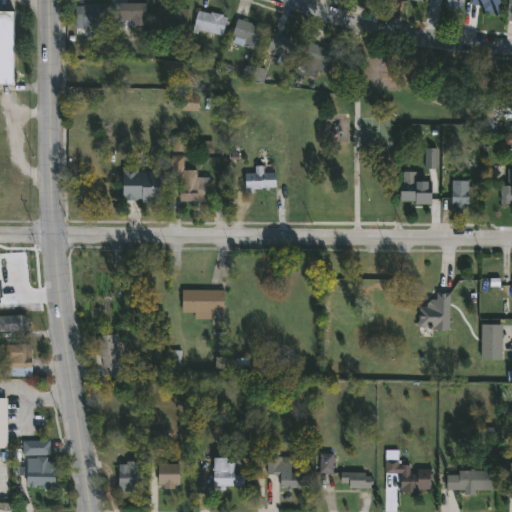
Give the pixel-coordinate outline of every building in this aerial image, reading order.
[(463,0),(462,10),(444,8),(445,0),(463,0)] [(498,0),(497,15),(481,13),(482,7),(471,6),(471,0),(498,0)] [(146,3),(146,25),(128,25),(128,21),(116,21),(116,3),(146,3)] [(74,27),(74,5),(105,5),(105,27),(74,27)] [(156,27),(157,6),(186,7),(186,28),(156,27)] [(193,30),(197,10),(226,17),(222,37),(193,30)] [(0,12),(12,13),(11,85),(0,84),(0,12)] [(257,51),(230,43),(236,20),(264,28),(257,51)] [(265,52),(273,32),(299,42),(291,62),(265,52)] [(339,53),(333,75),(302,66),(308,44),(339,53)] [(171,180),(171,157),(183,158),(182,170),(196,170),(196,178),(208,178),(207,203),(179,202),(179,181),(171,180)] [(245,190),(245,174),(254,174),(254,166),(262,166),(262,173),(275,173),(275,190),(245,190)] [(511,204),(500,204),(500,186),(508,186),(508,168),(511,168),(511,204)] [(160,203),(122,203),(122,169),(160,169),(160,203)] [(399,204),(399,183),(403,183),(403,172),(415,172),(415,183),(431,183),(431,204),(399,204)] [(468,181),(468,208),(451,208),(451,181),(468,181)] [(181,292),(223,292),(223,315),(181,315),(181,292)] [(447,331),(417,329),(418,306),(430,307),(430,294),(449,295),(447,331)] [(0,333),(27,334),(27,317),(0,317),(0,333)] [(479,324),(504,324),(504,361),(480,361),(479,324)] [(119,368),(98,369),(97,337),(118,336),(119,368)] [(2,378),(31,378),(31,347),(2,347),(2,378)] [(55,490),(55,461),(49,461),(49,443),(23,443),(23,457),(36,457),(36,491),(55,490)] [(429,493),(399,493),(399,476),(384,476),(384,452),(397,452),(397,466),(409,466),(409,471),(429,471),(429,493)] [(212,487),(212,460),(232,460),(232,477),(242,477),(242,487),(212,487)] [(306,473),(306,492),(279,491),(279,475),(266,475),(267,460),(290,460),(290,473),(306,473)] [(118,493),(118,465),(136,465),(136,493),(118,493)] [(179,490),(157,490),(157,466),(179,466),(179,490)] [(445,492),(445,472),(491,472),(491,492),(445,492)] [(371,474),(371,489),(339,489),(339,474),(371,474)]
